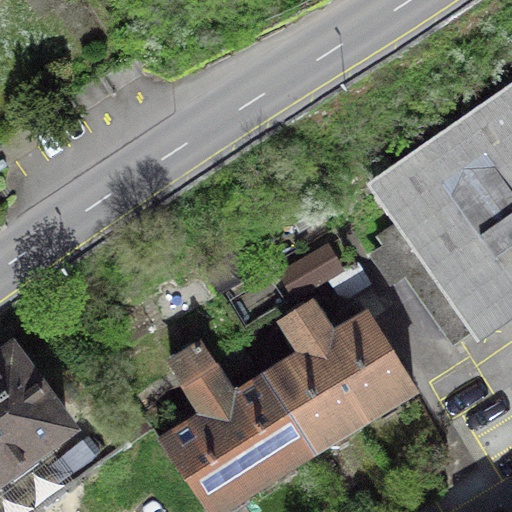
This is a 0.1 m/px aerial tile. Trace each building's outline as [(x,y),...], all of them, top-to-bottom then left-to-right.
[(511,94),(376,189),(399,223),(378,237),(446,335),(511,289),(511,94)] [(369,282),(357,261),(329,279),(337,291),(350,294),(369,282)] [(265,379),(310,454),(414,389),(367,315),(323,343),(313,326),(321,321),(311,305),(283,322),(303,355),(265,379)] [(140,412),(208,511),(216,511),(310,454),(265,379),(226,404),(215,386),(224,381),(200,345),(171,362),(206,416),(179,432),(173,422),(185,414),(170,388),(140,412)] [(0,360),(0,478),(68,430),(12,352),(0,360)] [(446,485),(403,511),(442,511),(457,503),(446,485)]
